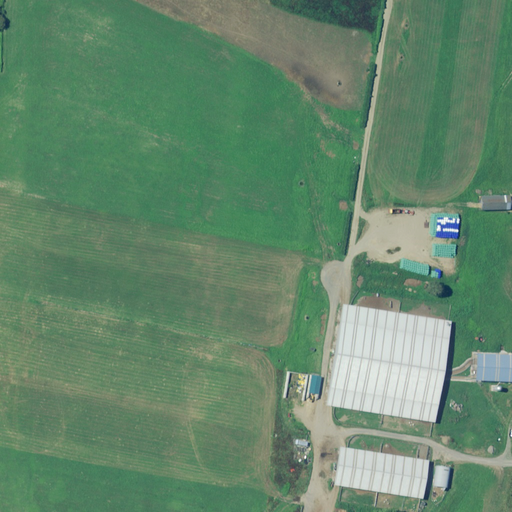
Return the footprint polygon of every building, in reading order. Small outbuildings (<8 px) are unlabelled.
[(509,210),(509,197),(479,197),(479,210),(509,210)] [(344,306),(328,404),(437,422),(453,325),(344,306)] [(511,355),(475,353),(473,380),(511,382),(511,355)] [(427,464),(337,449),(331,485),(420,500),(427,464)] [(449,468),(448,468),(436,466),(434,487),(440,487),(447,488),(449,468)]
